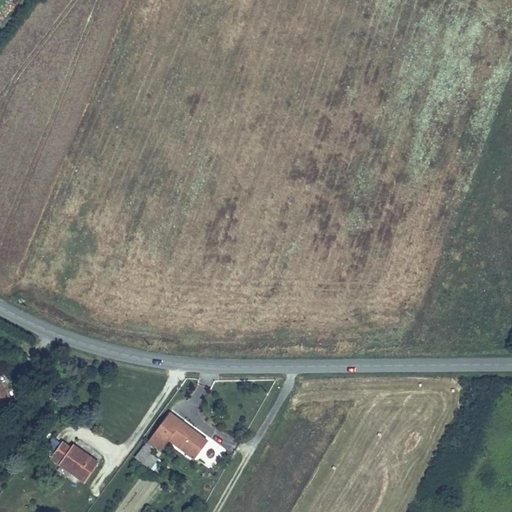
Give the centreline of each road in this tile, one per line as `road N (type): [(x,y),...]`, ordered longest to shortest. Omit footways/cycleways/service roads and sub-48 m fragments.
road 1 (tertiary): [(511,365),(176,364),(96,348),(0,305)]
road 2 (unknown): [(298,367),(287,401),(222,511)]
